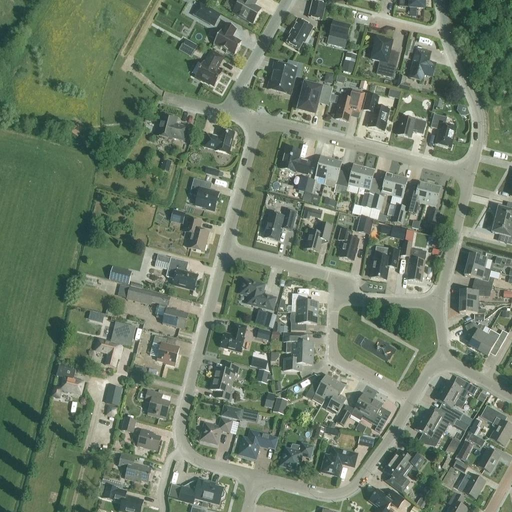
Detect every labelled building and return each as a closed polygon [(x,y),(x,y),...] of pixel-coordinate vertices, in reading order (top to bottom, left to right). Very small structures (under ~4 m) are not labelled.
[(252,23),(260,10),(259,10),(259,11),(252,7),(256,0),(241,0),(234,13),(252,23)] [(399,0),(399,7),(408,8),(408,9),(424,10),(424,0),(399,0)] [(312,2),(308,18),(321,22),(325,5),(312,2)] [(199,6),(194,14),(215,25),(219,17),(199,6)] [(298,51),(303,43),(304,44),(312,29),(297,20),(291,31),(293,32),(286,44),(298,51)] [(344,50),(350,27),(333,22),(327,45),(344,50)] [(234,56),(242,43),(232,38),(237,30),(226,24),(222,32),(221,31),(213,44),(214,45),(213,46),(220,50),(221,49),(226,52),(225,53),(233,57),(234,56)] [(195,51),(198,46),(186,40),(184,45),(195,51)] [(392,79),(397,59),(388,57),(391,44),(377,40),(371,61),(379,63),(378,69),(384,71),(382,77),(392,79)] [(432,77),(435,66),(426,64),(427,61),(428,61),(430,53),(416,50),(410,71),(412,72),(410,80),(421,82),(422,77),(425,75),(432,77)] [(216,71),(223,59),(211,52),(205,63),(203,62),(194,78),(204,83),(205,82),(214,87),(222,74),(216,71)] [(354,65),(345,63),(342,72),(352,74),(354,65)] [(268,90),(289,96),(294,77),(300,79),(303,65),(297,64),(296,70),(279,65),(279,66),(281,67),(279,74),(273,72),(272,78),(274,79),(271,91),(268,90)] [(332,85),(334,76),(328,74),(325,83),(332,85)] [(410,85),(404,84),(406,78),(399,76),(396,89),(408,92),(410,85)] [(329,103),(332,89),(321,86),(320,89),(305,85),(300,103),(297,103),(298,109),(298,111),(314,115),(318,100),(329,103)] [(352,91),(349,101),(339,98),(337,106),(339,107),(335,120),(348,123),(351,112),(359,114),(365,94),(352,91)] [(367,128),(384,132),(384,130),(385,131),(387,125),(386,124),(389,111),(376,108),(378,99),(367,96),(363,111),(371,113),(367,128)] [(466,108),(458,106),(456,112),(461,117),(466,116),(469,115),(466,108)] [(184,142),(187,128),(175,125),(177,120),(162,116),(156,137),(171,141),(172,139),(184,142)] [(439,130),(435,145),(450,149),(456,129),(444,126),(446,119),(434,116),(431,128),(439,130)] [(401,118),(397,136),(411,139),(412,133),(423,136),(426,123),(415,120),(414,122),(401,118)] [(72,132),(79,136),(83,128),(77,124),(72,132)] [(206,135),(203,148),(215,151),(214,152),(229,155),(234,134),(220,131),(218,138),(206,135)] [(125,139),(119,147),(126,151),(131,143),(125,139)] [(307,176),(310,163),(302,160),(301,161),(298,161),(301,152),(285,148),(280,170),(295,174),(295,173),(307,176)] [(315,177),(326,180),(331,160),(320,157),(315,177)] [(160,172),(169,174),(172,162),(163,160),(160,172)] [(331,160),(326,180),(337,183),(342,163),(331,160)] [(353,166),(346,192),(357,195),(359,189),(364,169),(353,166)] [(217,177),(219,172),(206,168),(205,174),(217,177)] [(364,169),(359,189),(369,191),(375,171),(364,169)] [(381,194),(391,197),(397,177),(386,174),(381,194)] [(397,177),(391,197),(402,200),(407,180),(397,177)] [(296,191),(305,193),(308,180),(300,178),(296,191)] [(214,213),(219,194),(204,190),(206,183),(193,180),(189,195),(197,197),(195,207),(205,209),(205,210),(214,213)] [(317,182),(308,180),(305,193),(313,195),(317,182)] [(419,183),(416,191),(411,190),(406,209),(405,213),(416,216),(418,204),(424,205),(430,186),(419,183)] [(440,188),(430,186),(424,205),(435,208),(440,188)] [(364,194),(361,208),(370,210),(371,210),(374,196),(364,194)] [(320,200),(304,195),(303,200),(319,205),(320,200)] [(374,196),(371,210),(380,212),(384,199),(374,196)] [(325,199),(323,205),(333,207),(335,201),(325,199)] [(392,224),(401,226),(403,221),(405,213),(406,209),(396,206),(392,224)] [(495,221),(511,225),(511,211),(498,208),(495,221)] [(320,220),(322,212),(308,209),(307,216),(320,220)] [(371,210),(369,219),(378,221),(380,212),(371,210)] [(185,221),(186,215),(174,211),(172,218),(185,221)] [(263,239),(278,243),(281,229),(291,232),(296,214),(285,211),(283,218),(269,214),(265,227),(266,227),(263,239)] [(428,218),(427,224),(437,226),(440,212),(434,211),(432,219),(428,218)] [(356,233),(370,237),(373,221),(360,218),(356,233)] [(204,253),(209,234),(199,231),(201,223),(187,220),(184,233),(191,235),(188,249),(204,253)] [(511,232),(511,230),(511,225),(495,221),(492,234),(508,238),(506,245),(511,246),(511,232)] [(328,242),(332,228),(319,224),(317,234),(310,232),(305,250),(318,253),(321,240),(328,242)] [(380,234),(390,236),(392,228),(382,226),(380,234)] [(353,234),(346,232),(340,231),(338,241),(343,243),(339,258),(353,262),(359,241),(352,239),(353,234)] [(406,232),(404,243),(412,244),(414,233),(406,232)] [(440,249),(442,240),(436,238),(434,248),(440,249)] [(404,243),(403,243),(401,256),(409,258),(408,268),(409,268),(407,281),(421,283),(425,263),(426,255),(416,253),(410,252),(412,244),(404,243)] [(374,256),(370,278),(386,281),(388,268),(396,269),(399,252),(388,250),(388,251),(376,249),(374,256)] [(155,263),(156,263),(154,268),(164,270),(167,258),(157,255),(155,263)] [(469,255),(467,266),(490,272),(492,262),(487,260),(469,255)] [(194,291),(197,277),(185,274),(188,263),(171,259),(166,278),(174,280),(172,286),(194,291)] [(490,272),(467,266),(464,277),(478,280),(476,286),(492,288),(494,279),(488,278),(490,272)] [(129,286),(132,273),(113,268),(109,281),(129,286)] [(262,296),(264,286),(243,280),(239,295),(248,297),(246,305),(272,311),(275,299),(262,296)] [(476,286),(475,293),(460,292),(459,303),(477,304),(478,297),(489,298),(492,288),(476,286)] [(128,297),(159,305),(156,318),(164,320),(162,325),(184,331),(188,315),(167,310),(170,299),(130,289),(128,297)] [(288,313),(291,314),(317,315),(317,303),(307,303),(307,296),(292,295),(291,307),(288,307),(286,308),(286,312),(288,313)] [(477,310),(477,304),(459,303),(459,314),(483,315),(484,310),(477,310)] [(264,327),(272,330),(276,316),(268,314),(264,327)] [(317,315),(291,314),(290,317),(290,321),(291,324),(290,332),(306,332),(306,325),(316,326),(317,315)] [(115,323),(110,343),(98,340),(95,352),(108,355),(105,366),(115,368),(117,360),(119,360),(123,346),(131,348),(136,328),(115,323)] [(470,332),(475,335),(468,347),(478,352),(487,337),(481,334),(484,328),(480,325),(479,327),(472,323),(464,328),(468,334),(470,332)] [(243,339),(246,327),(233,324),(230,336),(224,334),(220,349),(241,354),(244,339),(243,339)] [(274,324),(274,333),(285,333),(285,328),(280,327),(280,325),(274,324)] [(259,329),(257,337),(263,338),(262,340),(268,341),(270,333),(259,329)] [(488,358),(494,346),(500,349),(508,335),(502,332),(499,336),(490,331),(487,337),(478,352),(488,358)] [(286,343),(286,354),(292,355),(312,355),(313,344),(307,344),(307,335),(283,334),(283,343),(286,343)] [(174,368),(179,348),(166,345),(167,340),(155,337),(153,345),(150,356),(157,358),(157,362),(166,364),(165,365),(174,368)] [(292,355),(292,360),(284,359),(283,372),(301,373),(301,366),(312,366),(312,355),(292,355)] [(212,380),(232,385),(233,379),(236,380),(239,368),(224,364),(223,371),(215,369),(212,380)] [(56,377),(63,379),(61,390),(80,395),(83,383),(73,381),(75,371),(59,367),(56,377)] [(260,371),(257,382),(266,385),(269,373),(260,371)] [(325,400),(335,382),(325,377),(320,386),(314,382),(305,398),(312,401),(313,399),(323,405),(325,400)] [(230,391),(232,385),(212,380),(210,391),(217,393),(215,399),(230,403),(233,391),(230,391)] [(463,390),(446,381),(440,391),(464,404),(467,400),(463,397),(466,392),(474,396),(477,389),(467,383),(463,390)] [(345,388),(335,382),(325,400),(331,403),(327,410),(337,416),(346,400),(340,397),(345,388)] [(122,389),(108,386),(104,404),(118,407),(122,389)] [(54,388),(52,398),(58,399),(61,390),(54,388)] [(452,410),(455,405),(462,409),(464,404),(440,391),(434,401),(451,410),(452,410)] [(148,392),(145,402),(150,404),(147,416),(165,421),(170,404),(158,401),(159,395),(148,392)] [(478,400),(485,404),(489,398),(482,393),(478,400)] [(360,422),(363,417),(373,400),(363,394),(354,410),(346,406),(336,423),(343,427),(350,416),(360,422)] [(277,399),(273,413),(280,415),(284,401),(277,399)] [(382,419),(376,417),(383,405),(373,400),(363,417),(372,421),(370,424),(377,428),(375,431),(380,434),(386,423),(381,420),(382,419)] [(106,417),(116,419),(119,409),(109,406),(106,417)] [(242,411),(223,406),(221,417),(239,422),(242,411)] [(511,428),(504,423),(507,418),(486,406),(480,417),(493,424),(492,427),(496,429),(490,440),(504,448),(511,433),(511,428)] [(445,414),(442,420),(425,410),(420,420),(443,434),(444,434),(449,425),(453,427),(456,420),(445,414)] [(459,422),(463,416),(452,410),(451,410),(448,416),(459,422)] [(469,428),(473,421),(463,416),(460,422),(469,428)] [(121,432),(133,435),(136,422),(124,418),(121,432)] [(229,434),(232,422),(221,419),(219,428),(204,424),(199,442),(217,446),(221,432),(229,434)] [(435,448),(438,442),(443,434),(420,420),(414,430),(422,435),(418,443),(423,446),(435,448)] [(363,435),(367,428),(359,424),(354,433),(363,435)] [(321,441),(324,429),(317,427),(314,439),(321,441)] [(325,437),(339,437),(339,429),(326,429),(325,437)] [(157,453),(161,438),(147,435),(148,433),(141,431),(137,447),(157,453)] [(271,437),(259,434),(249,431),(247,439),(243,438),(238,456),(256,461),(260,446),(275,450),(278,439),(271,437)] [(481,448),(485,442),(471,435),(468,441),(481,448)] [(370,447),(372,440),(364,438),(362,446),(370,447)] [(449,451),(456,453),(459,441),(452,440),(449,451)] [(285,449),(280,467),(298,472),(302,457),(310,459),(313,448),(301,445),(301,447),(294,445),(291,446),(290,451),(285,449)] [(358,455),(342,451),(332,448),(329,457),(325,456),(320,474),(338,478),(342,466),(355,469),(358,455)] [(490,474),(500,457),(488,450),(478,467),(490,474)] [(391,462),(407,474),(412,467),(417,471),(424,461),(413,453),(409,459),(398,451),(391,462)] [(148,484),(151,470),(133,466),(135,459),(121,456),(118,467),(127,469),(125,480),(140,484),(141,482),(148,484)] [(452,468),(464,475),(468,467),(457,461),(452,468)] [(402,481),(407,474),(391,462),(383,472),(394,480),(390,485),(401,493),(407,484),(402,481)] [(475,500),(485,483),(470,474),(467,480),(469,481),(462,493),(475,500)] [(104,479),(102,485),(122,490),(124,484),(104,479)] [(222,492),(223,489),(210,486),(210,483),(198,480),(196,491),(182,488),(178,501),(193,505),(194,499),(219,506),(220,500),(221,500),(224,498),(225,495),(223,492),(222,492)] [(177,487),(172,486),(169,499),(173,500),(177,487)] [(140,511),(143,502),(126,497),(127,492),(106,487),(103,499),(122,504),(119,511),(140,511)] [(422,510),(433,493),(425,488),(420,496),(424,499),(419,508),(422,510)] [(384,511),(391,504),(398,509),(404,500),(393,492),(389,499),(377,490),(369,502),(378,509),(376,511),(384,511)] [(466,511),(468,510),(461,506),(464,500),(454,494),(448,506),(450,507),(447,511),(466,511)]
